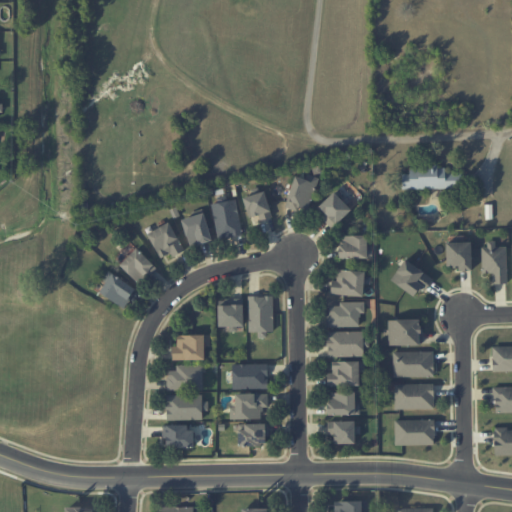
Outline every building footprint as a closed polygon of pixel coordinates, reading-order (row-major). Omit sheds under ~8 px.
[(403,189),(461,188),(461,170),(438,171),(438,168),(402,169),(403,189)] [(286,206),(307,213),(318,177),(307,174),(305,178),(295,175),(286,206)] [(352,210),(335,191),(318,206),(326,214),(323,217),(332,228),(352,210)] [(248,217),(262,215),(263,219),(271,217),(266,192),(244,196),(248,217)] [(241,235),(237,200),(213,203),(217,238),(241,235)] [(181,218),(190,246),(212,240),(203,212),(181,218)] [(183,250),(172,222),(149,231),(160,259),(183,250)] [(368,235),(340,235),(340,257),(367,258),(368,235)] [(483,273),(493,273),(494,284),(507,283),(506,246),(495,246),(495,241),(482,241),(483,273)] [(471,242),(446,242),(447,269),(472,268),(471,242)] [(120,264),(140,284),(157,267),(137,247),(120,264)] [(391,282),(415,295),(419,287),(426,291),(434,276),(403,260),(391,282)] [(365,271),(338,270),(337,280),(332,280),(331,294),(364,295),(365,271)] [(136,288),(109,271),(103,280),(106,282),(100,292),(124,308),(136,288)] [(274,335),(273,296),(248,296),(249,332),(258,331),(258,335),(274,335)] [(243,299),(219,299),(220,330),(244,330),(243,299)] [(341,305),(328,305),(328,327),(360,326),(359,313),(365,313),(365,301),(340,302),(341,305)] [(420,319),(388,319),(389,345),(421,344),(420,319)] [(364,331),(327,332),(328,356),(364,356),(364,331)] [(205,359),(205,347),(210,346),(210,334),(177,335),(177,346),(172,346),(173,360),(205,359)] [(493,371),(511,370),(511,345),(492,346),(493,371)] [(394,377),(434,376),(434,351),(393,351),(394,377)] [(332,361),(333,372),(328,372),(328,385),(360,385),(360,372),(366,372),(365,361),(332,361)] [(233,364),(233,389),(268,388),(268,363),(233,364)] [(168,390),(203,389),(203,364),(176,365),(176,370),(167,371),(168,390)] [(434,383),(395,384),(395,409),(434,408),(434,383)] [(511,386),(494,387),(494,412),(511,411),(511,386)] [(328,392),(329,415),(360,414),(360,403),(356,403),(355,392),(328,392)] [(268,393),(236,394),(236,407),(230,407),(230,419),(261,419),(261,407),(268,407),(268,393)] [(203,419),(202,410),(208,410),(208,401),(202,401),(202,394),(166,395),(167,420),(203,419)] [(395,420),(395,445),(435,444),(434,419),(395,420)] [(328,421),(328,435),(335,435),(335,443),(355,443),(355,433),(358,433),(358,421),(328,421)] [(267,423),(239,424),(239,445),(268,445),(267,423)] [(164,426),(165,446),(194,446),(194,425),(164,426)] [(511,454),(511,428),(494,429),(494,455),(511,454)] [(368,511),(368,501),(335,501),(335,511),(368,511)]
